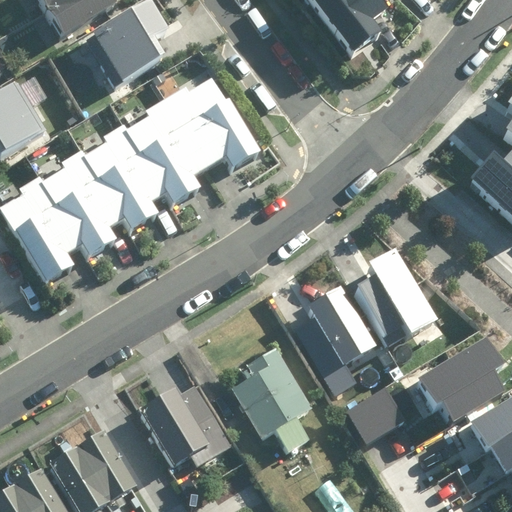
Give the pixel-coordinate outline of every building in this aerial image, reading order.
[(39,0),(63,39),(115,6),(111,0),(39,0)] [(307,0),(350,58),(379,37),(370,25),(386,14),(375,0),(307,0)] [(149,4),(92,38),(121,86),(162,62),(149,42),(166,32),(149,4)] [(0,158),(47,131),(18,81),(0,91),(0,158)] [(256,158),(212,83),(3,204),(48,280),(256,158)] [(511,121),(503,134),(511,140),(511,95),(503,109),(511,115),(511,121)] [(468,181),(511,222),(511,150),(497,166),(489,159),(468,181)] [(355,291),(383,338),(400,328),(406,338),(434,323),(394,253),(366,269),(372,281),(355,291)] [(294,328),(335,395),(357,381),(347,364),(375,347),(340,289),(307,309),(312,317),(294,328)] [(484,342),(415,383),(432,410),(439,405),(451,425),(503,393),(492,374),(500,369),(484,342)] [(233,394),(263,445),(278,436),(290,457),(311,445),(299,424),(314,415),(279,354),(244,374),(250,385),(233,394)] [(343,412),(363,445),(402,422),(382,389),(343,412)] [(196,391),(180,400),(178,396),(143,417),(176,472),(202,456),(207,464),(231,450),(196,391)] [(511,397),(468,421),(485,452),(490,449),(503,473),(509,470),(511,475),(511,397)] [(105,441),(53,473),(76,511),(105,511),(137,493),(105,441)] [(62,511),(42,479),(0,503),(0,511),(62,511)]
